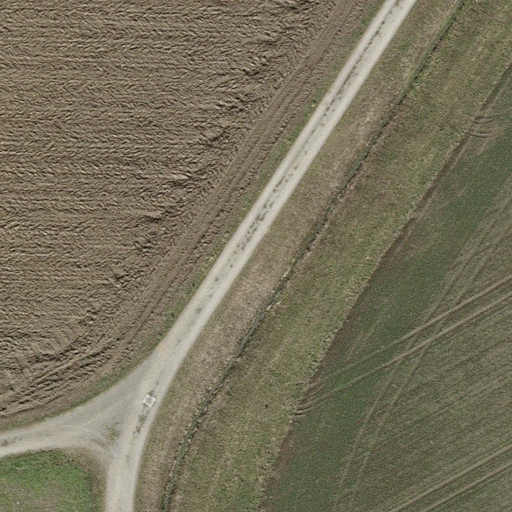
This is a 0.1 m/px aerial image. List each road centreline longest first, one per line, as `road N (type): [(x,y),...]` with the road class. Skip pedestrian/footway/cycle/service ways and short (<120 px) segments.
road 1 (track): [(409,0),(149,412),(125,511)]
road 2 (track): [(0,438),(149,412)]
